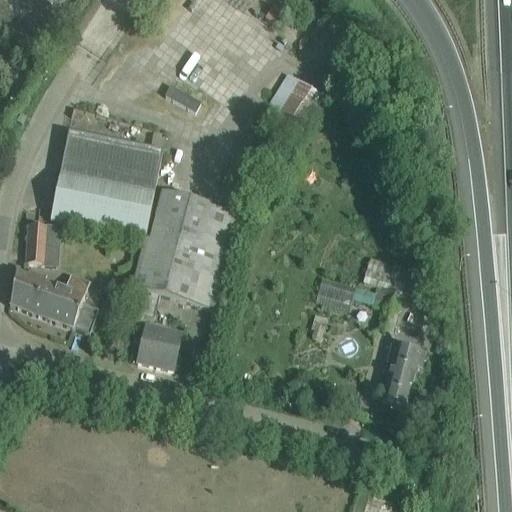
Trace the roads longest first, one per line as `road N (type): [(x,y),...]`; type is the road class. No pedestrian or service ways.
road 1 (motorway): [(418,0),(456,79),(475,168),(511,505)]
road 2 (residential): [(436,466),(3,351)]
road 3 (residential): [(0,265),(6,199),(32,134),(85,54)]
